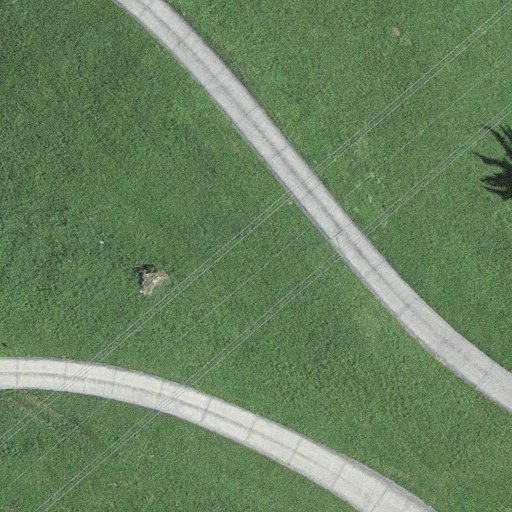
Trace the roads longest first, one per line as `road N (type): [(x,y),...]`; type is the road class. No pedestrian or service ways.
road 1 (unclassified): [(137,0),(219,79),(383,279),(437,334),(511,389)]
road 2 (unclassified): [(400,511),(242,424),(174,398),(129,385),(0,373)]
